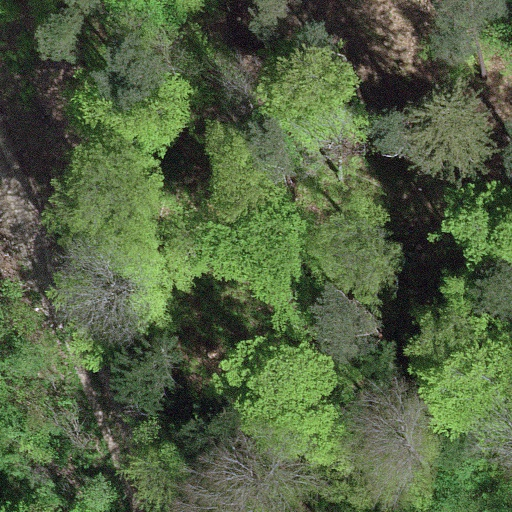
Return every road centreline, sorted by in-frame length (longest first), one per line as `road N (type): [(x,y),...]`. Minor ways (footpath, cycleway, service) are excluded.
road 1 (track): [(141,511),(0,143)]
road 2 (track): [(271,0),(511,201)]
